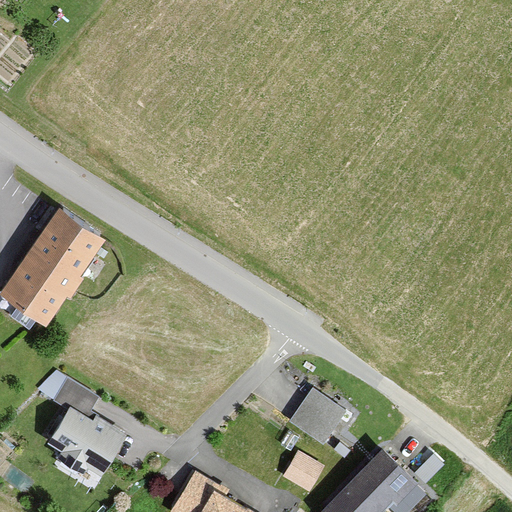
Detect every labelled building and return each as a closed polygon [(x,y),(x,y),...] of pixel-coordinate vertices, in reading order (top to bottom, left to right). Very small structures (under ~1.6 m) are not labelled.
[(64,212),(7,294),(49,323),(106,241),(64,212)] [(346,409),(313,389),(292,422),(325,443),(346,409)] [(101,475),(128,432),(80,403),(53,446),(101,475)] [(301,442),(286,468),(312,483),(327,457),(301,442)] [(387,452),(325,511),(387,511),(417,483),(387,452)] [(261,511),(200,473),(177,509),(182,511),(261,511)]
